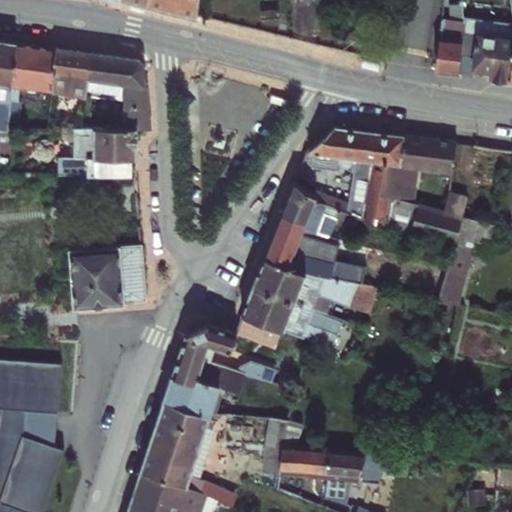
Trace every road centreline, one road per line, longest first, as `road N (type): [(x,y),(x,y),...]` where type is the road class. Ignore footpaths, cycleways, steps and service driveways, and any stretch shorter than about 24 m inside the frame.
road 1 (residential): [(98,511),(155,350),(199,266)]
road 2 (residential): [(165,36),(169,221),(178,250),(199,266)]
road 3 (residential): [(199,266),(330,78)]
road 4 (tertiary): [(330,78),(511,112)]
road 5 (tertiary): [(165,36),(330,78)]
